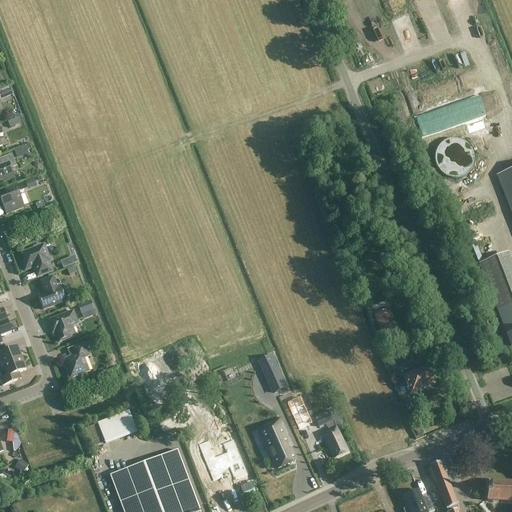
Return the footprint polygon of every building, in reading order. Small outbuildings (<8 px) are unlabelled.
[(0,181),(2,181),(3,183),(14,178),(11,169),(17,167),(12,155),(0,159),(0,181)] [(511,178),(503,182),(511,205),(511,178)] [(0,201),(6,215),(24,208),(19,195),(23,193),(20,185),(5,191),(8,198),(0,201)] [(22,264),(25,272),(36,267),(40,277),(52,272),(48,262),(50,262),(44,246),(41,247),(40,244),(33,247),(34,249),(21,254),(25,263),(22,264)] [(480,264),(495,307),(497,310),(511,304),(511,266),(508,255),(480,264)] [(45,295),(38,297),(43,310),(65,302),(60,289),(57,290),(53,278),(41,282),(45,295)] [(55,333),(59,343),(75,337),(72,327),(78,324),(73,312),(47,322),(52,334),(55,333)] [(7,322),(0,325),(0,344),(2,344),(0,338),(0,337),(11,334),(7,322)] [(62,361),(70,380),(89,372),(84,359),(89,357),(84,344),(68,350),(71,357),(62,361)] [(0,365),(1,368),(21,360),(17,348),(8,352),(5,345),(0,346),(0,365)] [(21,360),(1,368),(3,373),(0,374),(0,380),(2,387),(21,380),(19,374),(26,371),(21,360)] [(276,361),(265,366),(277,393),(288,388),(276,361)] [(410,364),(402,368),(402,369),(401,370),(412,395),(434,385),(428,370),(422,372),(419,367),(413,370),(411,365),(410,364)] [(317,419),(320,427),(334,421),(330,413),(317,419)] [(126,422),(129,432),(140,428),(137,419),(126,422)] [(280,421),(258,431),(266,450),(267,449),(270,457),(270,458),(269,458),(271,463),(274,462),(278,470),(295,462),(289,449),(292,448),(280,421)] [(95,426),(85,430),(89,442),(89,443),(92,449),(103,445),(100,438),(95,426)] [(11,443),(18,443),(17,450),(22,450),(23,431),(11,430),(11,443)] [(322,436),(333,461),(347,455),(335,430),(322,436)] [(210,446),(201,451),(214,482),(225,477),(222,472),(230,468),(235,480),(248,475),(234,440),(224,445),(229,458),(217,463),(210,446)] [(200,511),(178,452),(110,477),(122,511),(200,511)] [(459,510),(446,474),(447,474),(445,468),(444,469),(442,464),(432,468),(448,511),(457,511),(459,510)] [(101,472),(105,481),(110,479),(106,469),(101,472)] [(511,483),(488,482),(486,502),(511,503),(511,483)] [(409,509),(408,510),(408,511),(427,511),(424,503),(423,503),(418,492),(404,498),(409,509)]
